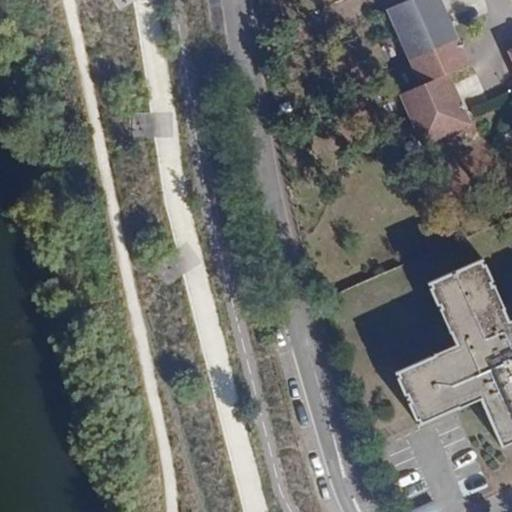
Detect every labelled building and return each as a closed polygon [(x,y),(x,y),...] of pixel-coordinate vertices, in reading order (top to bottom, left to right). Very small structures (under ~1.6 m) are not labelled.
[(408,0),(389,9),(400,34),(449,13),(443,0),(408,0)] [(449,13),(400,34),(410,58),(459,36),(449,13)] [(459,36),(410,58),(422,84),(450,71),(471,62),(459,36)] [(402,93),(414,119),(462,96),(450,71),(422,84),(402,93)] [(462,96),(414,119),(426,144),(474,122),(462,96)] [(511,317),(506,320),(479,259),(426,282),(429,287),(426,288),(433,303),(436,302),(438,308),(435,309),(446,334),(449,333),(454,343),(395,369),(398,376),(394,378),(401,395),(405,393),(409,401),(405,403),(413,419),(416,417),(418,422),(477,396),(500,446),(511,440),(511,317)] [(480,472),(461,481),(467,495),(486,486),(480,472)] [(414,511),(439,511),(434,500),(413,510),(414,511)]
